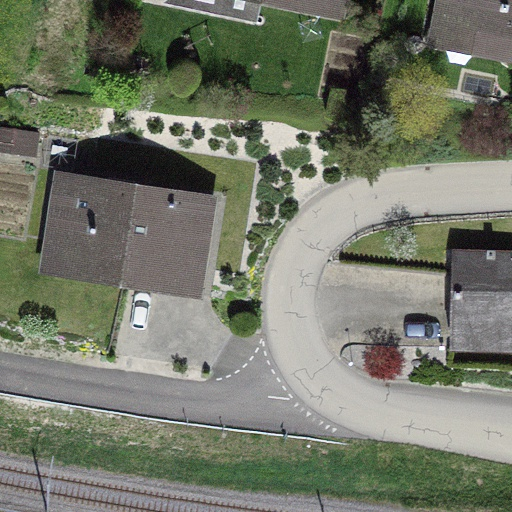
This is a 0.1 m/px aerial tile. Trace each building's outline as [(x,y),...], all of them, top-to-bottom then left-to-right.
[(340,0),(287,0),(338,10),(340,0)] [(511,28),(511,0),(443,0),(441,14),(475,21),(470,43),(506,51),(511,28)] [(43,130),(0,123),(0,150),(39,156),(43,130)] [(60,180),(54,221),(203,242),(208,203),(60,180)] [(196,288),(203,242),(54,221),(47,265),(196,288)] [(486,255),(452,254),(449,344),(511,345),(511,255),(494,255),(494,249),(486,249),(486,255)]
